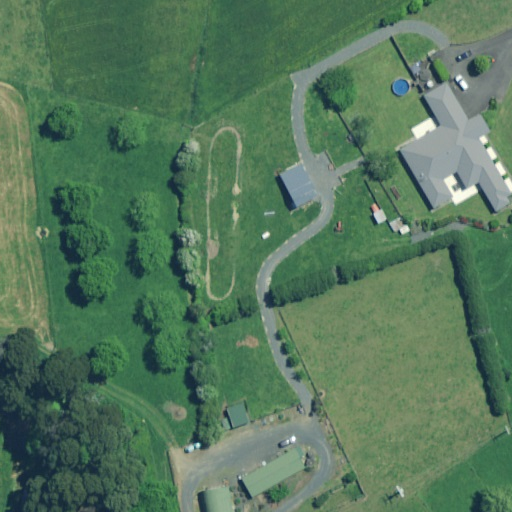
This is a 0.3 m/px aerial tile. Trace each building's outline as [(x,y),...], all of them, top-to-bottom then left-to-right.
[(511,193),(505,182),(502,177),(496,166),(493,160),(488,151),(484,145),(482,142),(481,142),(479,138),(491,132),(481,115),(469,121),(447,83),(425,96),(442,126),(420,139),(401,151),(435,209),(454,198),(444,181),(456,174),(465,190),(479,182),(496,212),(510,204),(506,196),(511,193)] [(318,197),(303,165),(281,175),(297,207),(318,197)] [(402,213),(389,221),(397,233),(400,231),(403,235),(412,229),(402,213)] [(250,423),(244,405),(228,410),(234,428),(250,423)] [(307,467),(296,448),(243,478),(253,497),(307,467)] [(232,511),(229,487),(204,491),(207,511),(232,511)]
